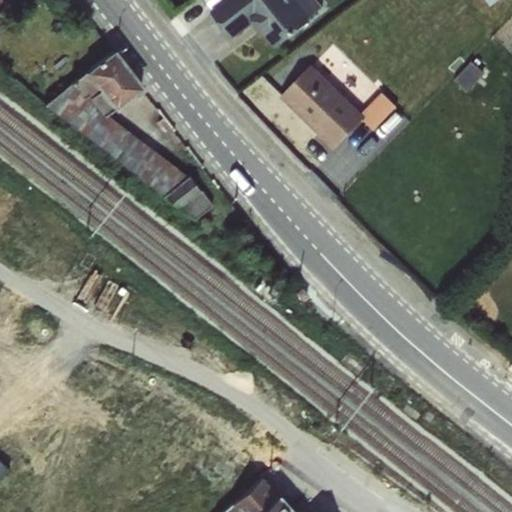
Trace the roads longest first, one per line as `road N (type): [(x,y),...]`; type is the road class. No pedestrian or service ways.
road 1 (tertiary): [(511,424),(404,338),(298,233),(109,0)]
road 2 (residential): [(392,511),(220,386),(108,337),(0,270)]
